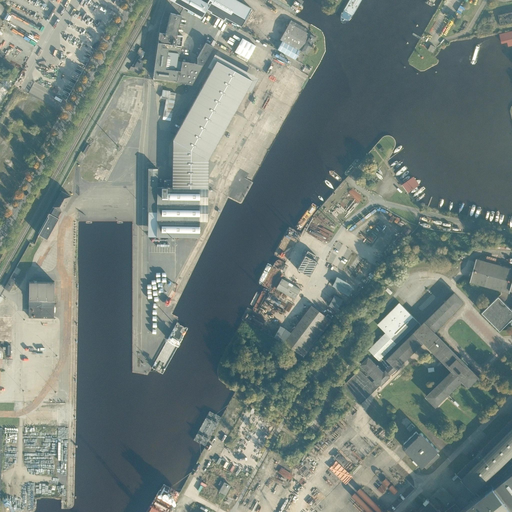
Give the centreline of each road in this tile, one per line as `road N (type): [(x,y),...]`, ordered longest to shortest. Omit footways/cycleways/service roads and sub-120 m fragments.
road 1 (secondary): [(134,0),(0,240)]
road 2 (unclassified): [(0,290),(19,302),(17,477)]
road 3 (residential): [(163,0),(146,154)]
